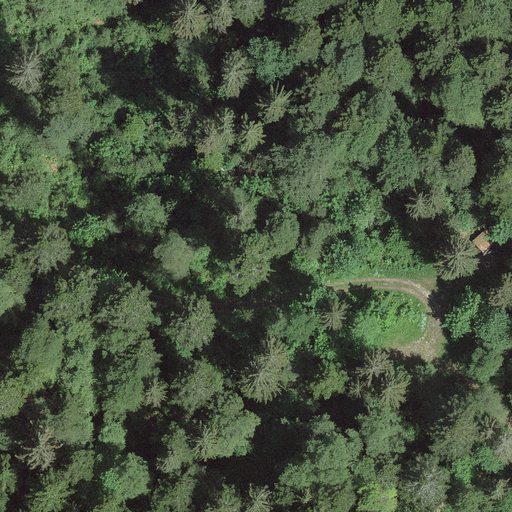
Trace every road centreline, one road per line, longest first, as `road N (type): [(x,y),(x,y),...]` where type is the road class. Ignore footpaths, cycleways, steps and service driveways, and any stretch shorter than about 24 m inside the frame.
road 1 (track): [(439,349),(429,292),(390,280),(204,307),(124,286),(0,222)]
road 2 (track): [(439,349),(388,357),(178,422),(0,416)]
